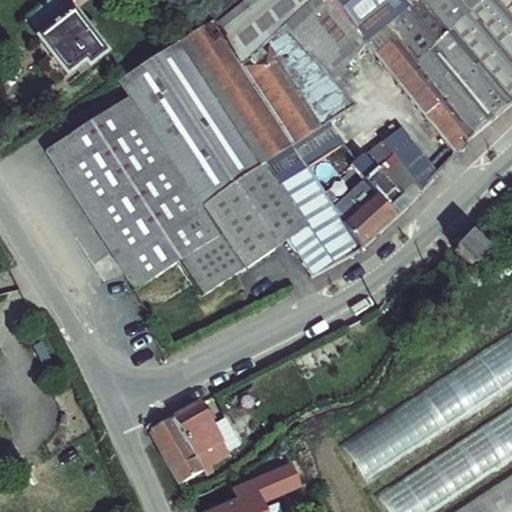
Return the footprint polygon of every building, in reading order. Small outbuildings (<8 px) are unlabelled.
[(56,0),(52,0),(22,27),(65,76),(80,62),(88,71),(106,54),(97,44),(102,39),(91,26),(85,32),(56,0)] [(363,249),(392,220),(379,204),(395,191),(408,207),(429,187),(365,109),(381,96),(359,65),(350,70),(343,62),(367,46),(455,157),(511,103),(511,23),(493,0),(210,0),(207,3),(216,21),(116,80),(130,100),(47,154),(83,210),(135,292),(181,264),(199,296),(289,246),(311,275),(363,249)] [(392,220),(408,207),(395,191),(379,204),(392,220)] [(476,231),(455,251),(470,267),(491,248),(476,231)] [(197,401),(151,429),(163,449),(158,453),(179,489),(204,474),(208,480),(219,473),(215,467),(231,458),(228,453),(242,444),(226,418),(212,426),(197,401)] [(296,461),(234,485),(239,499),(206,511),(272,511),(268,502),(307,487),(296,461)] [(500,511),(486,490),(453,511),(500,511)]
